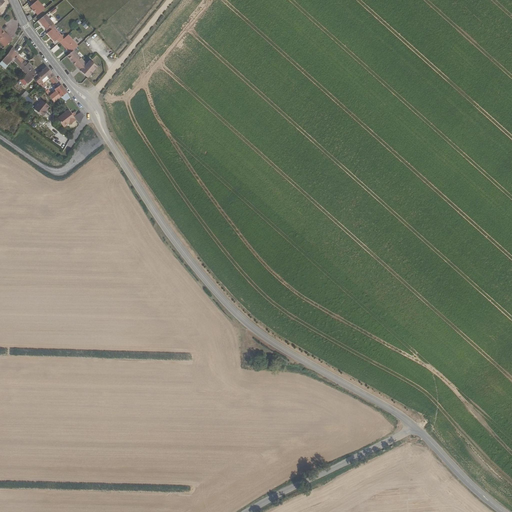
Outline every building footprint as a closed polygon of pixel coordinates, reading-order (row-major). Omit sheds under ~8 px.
[(36,15),(45,8),(38,0),(36,0),(29,6),(36,15)] [(49,13),(41,19),(50,30),(56,25),(57,24),(49,13)] [(14,38),(8,33),(7,33),(0,25),(0,40),(1,40),(7,45),(14,38)] [(64,33),(63,34),(56,25),(50,30),(48,31),(56,40),(58,38),(60,41),(66,36),(64,33)] [(66,36),(61,40),(70,51),(75,48),(79,44),(70,33),(66,36)] [(90,59),(87,63),(75,48),(70,51),(67,54),(81,70),(87,76),(97,65),(90,59)] [(13,60),(25,73),(30,68),(19,55),(18,55),(14,50),(10,56),(13,60)] [(53,73),(48,65),(42,71),(47,77),(49,76),(49,77),(53,73)] [(26,74),(21,78),(26,84),(30,80),(36,75),(30,68),(25,73),(26,74)] [(46,84),(43,80),(47,77),(42,71),(35,78),(41,85),(43,88),(46,86),(45,85),(46,84)] [(49,77),(55,84),(59,81),(53,73),(49,77)] [(60,96),(66,91),(60,83),(54,87),(57,92),(60,96)] [(70,96),(66,91),(60,96),(61,98),(64,101),(70,96)] [(50,97),(55,103),(61,98),(60,96),(57,92),(50,97)] [(31,96),(32,95),(30,93),(28,95),(23,100),(29,105),(32,102),(28,98),(30,95),(31,96)] [(42,100),(34,109),(42,115),(43,116),(46,112),(50,107),(42,100)] [(69,109),(57,118),(64,128),(76,120),(69,109)] [(84,115),(80,110),(75,117),(80,123),(84,115)]
